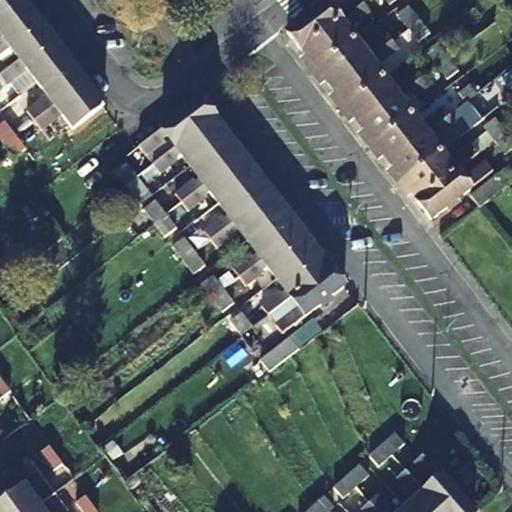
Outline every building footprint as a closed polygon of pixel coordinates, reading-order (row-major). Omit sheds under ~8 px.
[(0,41),(33,17),(19,0),(2,0),(0,2),(0,41)] [(330,0),(287,34),(301,52),(341,22),(333,12),(336,9),(338,11),(352,0),(330,0)] [(325,65),(355,41),(346,29),(350,27),(352,30),(370,16),(362,6),(341,22),(301,52),(316,72),(325,65)] [(419,24),(407,8),(397,16),(408,32),(419,24)] [(0,41),(0,57),(9,51),(18,63),(49,39),(33,17),(0,41)] [(419,24),(408,32),(418,45),(428,36),(419,24)] [(316,72),(330,91),(392,45),(384,34),(366,47),(368,51),(365,54),(355,41),(325,65),(316,72)] [(0,79),(6,88),(26,73),(36,86),(67,62),(49,39),(18,63),(0,77),(0,79)] [(398,53),(392,45),(330,91),(344,110),(384,79),(375,67),(379,64),(381,67),(398,53)] [(447,60),(436,46),(425,54),(436,69),(447,60)] [(447,60),(436,69),(447,83),(457,74),(447,60)] [(26,113),(34,123),(85,85),(67,62),(36,86),(45,98),(26,113)] [(393,91),(384,79),(344,110),(359,128),(419,82),(411,71),(394,85),(397,88),(393,91)] [(426,90),(419,82),(359,128),(373,147),(413,116),(403,103),(406,100),(409,104),(426,90)] [(475,97),(465,84),(454,92),(465,106),(475,97)] [(102,108),(85,85),(34,123),(41,134),(61,119),(71,132),(102,108)] [(475,97),(465,106),(475,120),(486,112),(475,97)] [(161,143),(165,140),(173,151),(214,120),(199,101),(137,149),(145,158),(162,146),(161,143)] [(422,128),(413,116),(373,147),(387,165),(448,118),(440,109),(423,122),(425,127),(422,128)] [(455,128),(448,118),(387,165),(402,185),(441,153),(432,141),(435,138),(438,141),(455,128)] [(175,162),(180,159),(188,170),(228,139),(214,120),(173,151),(152,168),(160,178),(177,165),(175,162)] [(504,135),(494,122),(483,130),(494,143),(504,135)] [(14,138),(3,123),(0,125),(0,142),(3,146),(14,138)] [(511,145),(504,135),(494,143),(504,157),(511,151),(511,145)] [(14,160),(24,152),(14,138),(3,146),(4,148),(14,160)] [(108,139),(88,154),(97,166),(117,152),(108,139)] [(191,182),(174,196),(181,205),(226,171),(243,158),(228,139),(188,170),(197,181),(193,185),(191,182)] [(450,165),(441,153),(402,185),(416,203),(456,172),(477,156),(469,146),(451,160),(454,163),(450,165)] [(69,168),(59,154),(35,172),(45,186),(69,168)] [(226,171),(181,205),(188,215),(205,201),(203,198),(208,195),(217,207),(257,176),(243,158),(226,171)] [(464,184),(456,172),(416,203),(431,222),(492,175),(484,165),(466,177),(468,181),(464,184)] [(135,181),(124,167),(114,174),(125,188),(135,181)] [(505,190),(511,184),(511,176),(507,170),(469,199),(478,211),(505,190)] [(221,220),(202,233),(210,243),(243,217),(271,195),(257,176),(217,207),(226,219),(222,222),(221,220)] [(135,181),(125,188),(135,202),(145,194),(135,181)] [(232,234),(236,232),(246,244),(286,213),(271,195),(243,217),(210,243),(216,252),(234,238),(232,234)] [(164,218),(153,204),(143,211),(154,226),(164,218)] [(249,256),(231,270),(238,280),(284,244),(300,232),(286,213),(246,244),(255,257),(251,260),(249,256)] [(164,218),(154,226),(164,239),(175,231),(164,218)] [(261,272),(265,270),(275,282),(315,251),(300,232),(284,244),(238,280),(245,289),(263,276),(261,272)] [(194,255),(182,242),(172,249),(183,264),(194,255)] [(273,313),(289,301),(330,269),(315,251),(275,282),(284,295),(280,297),(277,294),(260,307),(267,317),(273,313)] [(194,255),(183,264),(193,276),(203,268),(194,255)] [(292,313),(279,322),(274,326),(282,336),(344,289),(330,269),(289,301),(298,311),(293,315),(292,313)] [(222,292),(211,278),(200,286),(211,301),(222,292)] [(222,292),(211,301),(221,314),(232,305),(222,292)] [(251,330),(240,316),(230,324),(240,338),(251,330)] [(251,330),(240,338),(250,351),(262,342),(251,330)] [(290,358),(298,351),(289,340),(259,363),(268,375),(290,358)] [(0,400),(1,401),(10,394),(0,380),(0,400)] [(382,446),(391,457),(402,447),(393,436),(382,446)] [(367,459),(377,470),(391,457),(382,446),(367,459)] [(53,473),(62,466),(49,448),(40,454),(53,473)] [(429,481),(432,486),(423,494),(439,511),(470,511),(422,458),(412,466),(427,483),(429,481)] [(0,507),(0,511),(31,511),(39,507),(29,494),(36,488),(21,467),(0,482),(0,490),(8,502),(0,507)] [(345,478),(355,490),(368,478),(358,467),(348,476),(345,478)] [(412,497),(415,500),(404,510),(405,511),(439,511),(423,494),(405,473),(395,481),(409,498),(412,497)] [(333,490),(342,501),(355,490),(345,478),(333,490)] [(391,511),(378,496),(368,505),(373,511),(405,511),(404,510),(401,511),(391,511)] [(81,511),(95,511),(85,497),(75,503),(81,511)] [(311,510),(312,511),(329,511),(332,509),(324,498),(312,509),(311,510)]
